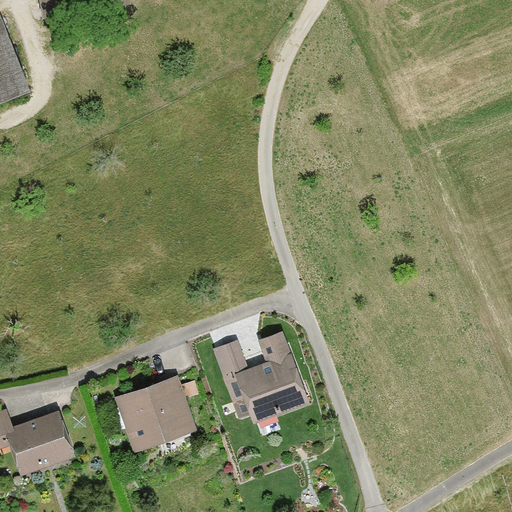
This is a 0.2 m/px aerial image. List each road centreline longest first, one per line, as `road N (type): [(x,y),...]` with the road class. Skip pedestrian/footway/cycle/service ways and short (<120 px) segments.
road 1 (track): [(374,511),(262,190),(270,80),(316,0)]
road 2 (track): [(511,441),(404,511)]
